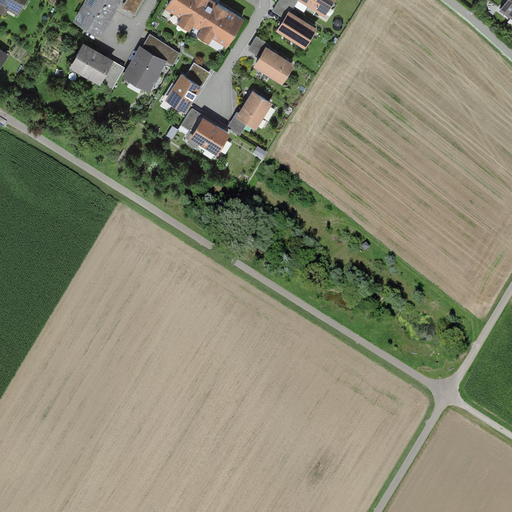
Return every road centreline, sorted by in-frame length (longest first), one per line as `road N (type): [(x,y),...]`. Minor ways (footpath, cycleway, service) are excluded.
road 1 (residential): [(0,112),(447,396)]
road 2 (track): [(377,511),(447,396),(511,436)]
road 3 (residential): [(264,0),(201,110)]
road 4 (residential): [(511,288),(447,396)]
